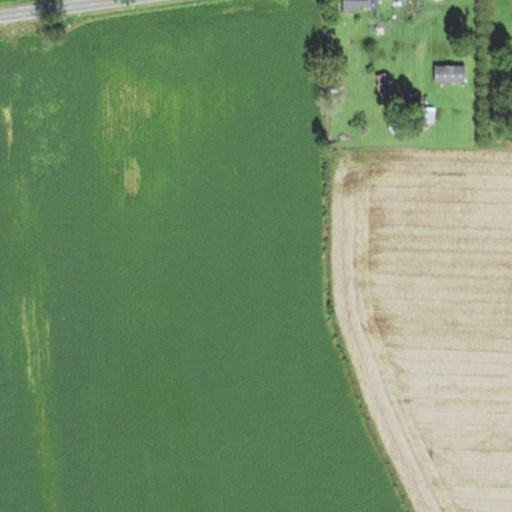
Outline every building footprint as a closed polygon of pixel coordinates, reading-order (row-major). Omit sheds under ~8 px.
[(375,0),(375,10),(355,10),(356,14),(342,15),(342,0),(375,0)] [(57,66),(24,66),(24,83),(57,83),(57,66)] [(465,66),(466,85),(434,86),(434,67),(465,66)] [(385,73),(388,83),(392,82),(395,97),(381,100),(375,76),(385,73)] [(435,110),(435,126),(422,126),(422,111),(435,110)]
